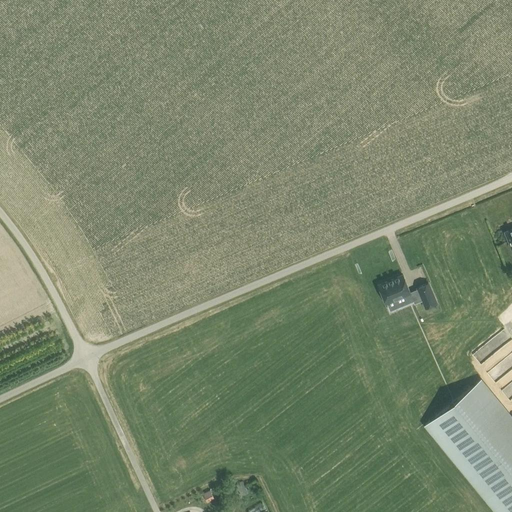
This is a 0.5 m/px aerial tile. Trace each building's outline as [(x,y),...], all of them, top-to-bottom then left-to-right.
[(403,274),(378,285),(386,303),(411,292),(403,274)] [(429,282),(417,287),(425,307),(438,302),(429,282)] [(491,354),(503,344),(505,347),(511,342),(500,330),(483,345),(491,354)] [(471,353),(480,364),(485,360),(476,349),(471,353)] [(511,511),(511,417),(481,379),(426,424),(497,511),(511,511)] [(243,480),(237,484),(242,495),(248,492),(243,480)] [(210,490),(203,493),(208,502),(215,498),(210,490)]
